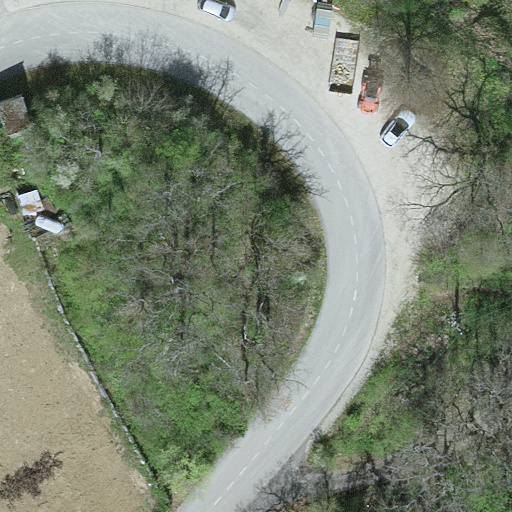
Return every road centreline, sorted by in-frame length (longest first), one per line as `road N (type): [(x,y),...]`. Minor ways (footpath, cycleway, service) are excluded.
road 1 (residential): [(208,511),(318,380),(340,340),(354,302),(352,213),(303,131),(264,94),(188,51),(106,31),(0,47)]
road 2 (trunk): [(511,217),(144,229),(0,247)]
